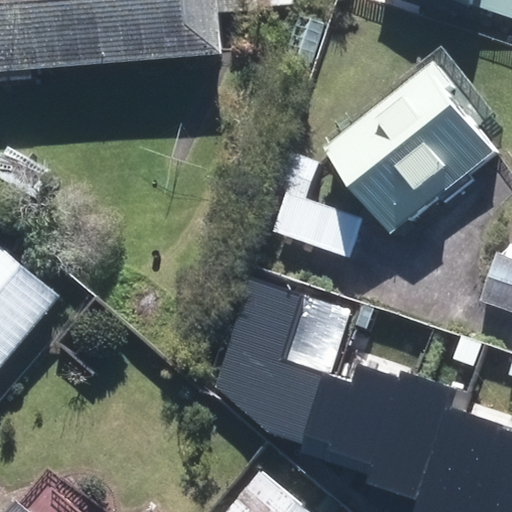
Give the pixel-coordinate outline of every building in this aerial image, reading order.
[(0,0),(0,79),(231,61),(227,15),(297,8),(296,0),(0,0)] [(511,0),(443,0),(511,22),(511,0)] [(290,57),(314,65),(326,27),(303,19),(290,57)] [(328,154),(393,236),(499,155),(451,92),(457,88),(441,66),(328,154)] [(276,237),(352,264),(366,226),(308,205),(323,164),(286,152),(272,191),(290,198),(276,237)] [(0,378),(67,296),(0,240),(0,378)] [(483,303),(511,313),(511,263),(501,259),(483,303)] [(359,439),(478,511),(511,511),(511,400),(407,336),(377,384),(357,372),(321,432),(350,450),(359,439)] [(305,511),(263,477),(233,511),(305,511)]
